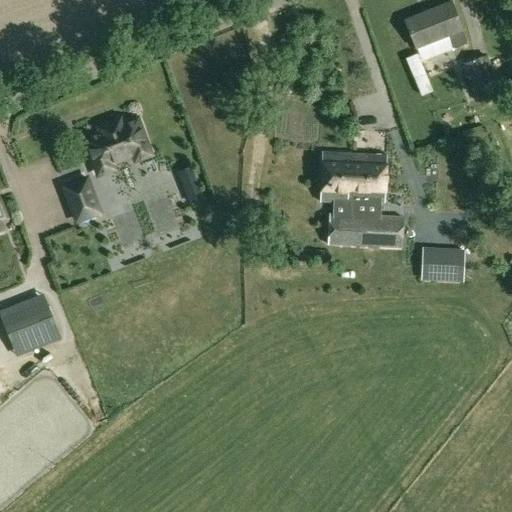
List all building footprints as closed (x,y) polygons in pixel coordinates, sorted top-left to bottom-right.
[(416,48),(449,35),(454,48),(467,43),(451,2),(404,20),(416,48)] [(464,64),(478,102),(502,92),(487,55),(464,64)] [(100,133),(85,139),(98,174),(113,169),(111,163),(133,154),(136,160),(150,155),(137,119),(122,125),(120,119),(98,128),(100,133)] [(66,180),(89,173),(83,152),(60,159),(66,180)] [(350,154),(322,152),(320,202),(333,202),(329,215),(327,244),(401,247),(403,218),(380,217),(346,215),(347,200),(353,189),(353,173),(349,173),(350,154)] [(346,215),(380,217),(381,202),(385,202),(387,155),(350,154),(349,173),(353,173),(353,189),(347,200),(346,215)] [(176,172),(181,184),(196,179),(192,166),(176,172)] [(86,179),(64,187),(77,221),(99,213),(86,179)] [(453,281),(453,268),(485,267),(485,248),(421,251),(421,280),(453,281)] [(44,300),(2,316),(16,351),(58,334),(44,300)]
